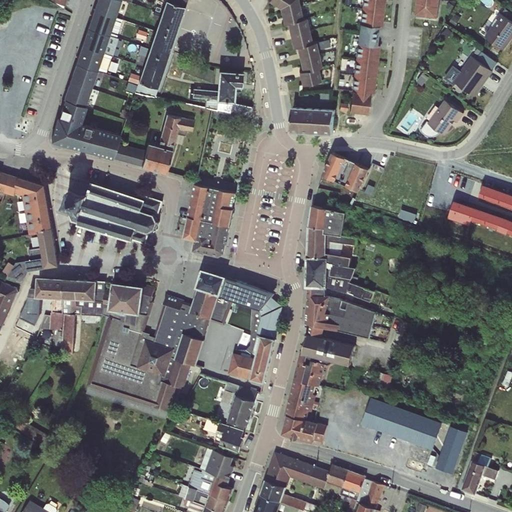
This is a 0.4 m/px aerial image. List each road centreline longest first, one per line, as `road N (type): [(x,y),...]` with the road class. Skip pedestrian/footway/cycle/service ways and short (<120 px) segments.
road 1 (residential): [(264,438),(490,511)]
road 2 (residential): [(164,244),(161,256),(80,250),(68,241),(48,147)]
road 3 (residential): [(48,147),(177,181),(164,244)]
road 4 (residential): [(360,138),(461,157),(511,87)]
road 5 (residential): [(294,282),(295,326),(264,438)]
road 6 (residential): [(36,144),(85,0)]
road 7 (residential): [(360,138),(391,92),(406,0)]
road 8 (residential): [(283,131),(261,150),(236,264)]
road 9 (residential): [(240,0),(257,32),(283,131)]
road 10 (residential): [(294,282),(287,258),(307,150)]
